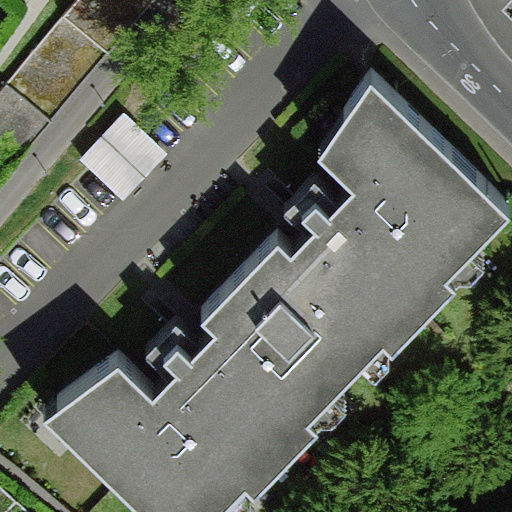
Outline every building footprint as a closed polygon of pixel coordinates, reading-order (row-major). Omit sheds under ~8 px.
[(82,0),(10,84),(54,121),(155,0),(82,0)] [(255,254),(361,358),(385,333),(394,342),(459,276),(450,268),(511,203),(511,201),(374,68),(322,145),(374,195),(313,259),(281,229),(255,254)] [(0,159),(12,170),(54,121),(10,84),(0,95),(0,159)] [(166,151),(126,115),(86,158),(125,194),(166,151)] [(211,511),(247,476),(257,484),(319,419),(311,410),(361,358),(255,254),(203,307),(234,338),(174,400),(120,349),(46,404),(118,474),(157,511),(211,511)] [(0,483),(0,511),(14,497),(0,483)]
